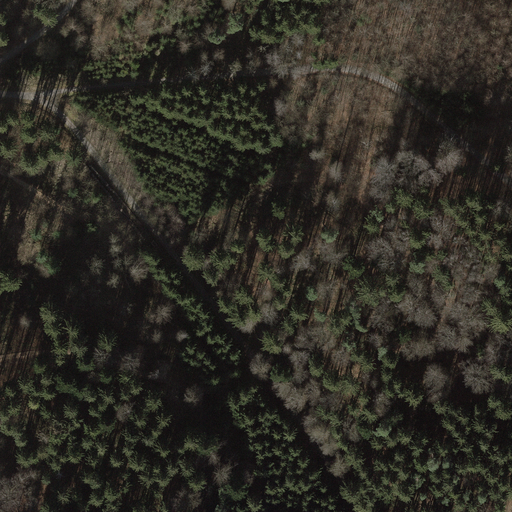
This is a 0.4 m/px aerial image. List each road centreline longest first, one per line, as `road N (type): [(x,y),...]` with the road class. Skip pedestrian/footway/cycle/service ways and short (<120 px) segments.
road 1 (track): [(25,95),(352,69),(414,100),(511,184)]
road 2 (track): [(25,95),(56,109),(75,130),(307,428)]
